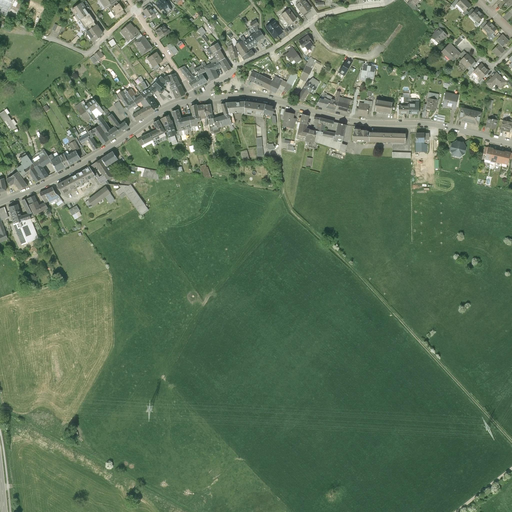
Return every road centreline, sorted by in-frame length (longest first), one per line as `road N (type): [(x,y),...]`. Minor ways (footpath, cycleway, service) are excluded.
road 1 (track): [(277,101),(290,209),(511,442)]
road 2 (residential): [(205,98),(260,97),(350,120),(431,124),(511,143)]
road 3 (residential): [(0,202),(192,100)]
road 4 (residential): [(135,10),(90,52),(35,32)]
